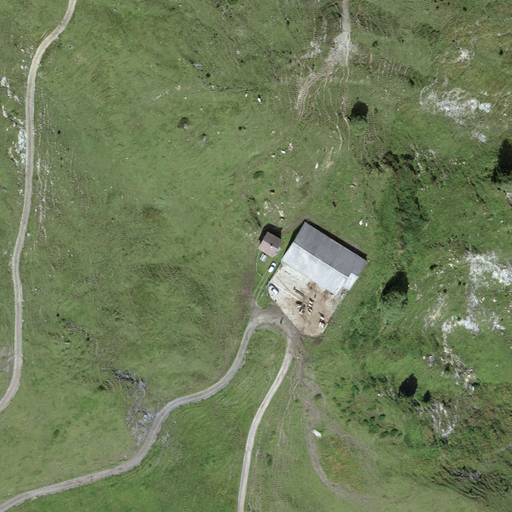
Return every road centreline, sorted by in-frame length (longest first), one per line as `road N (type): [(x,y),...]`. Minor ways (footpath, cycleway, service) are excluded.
road 1 (track): [(0,511),(15,499),(127,466),(160,414),(219,385),(250,328),(268,320),(289,332),(290,343),(253,433),(241,511)]
road 2 (track): [(69,0),(30,74),(15,260),(20,364),(0,404)]
